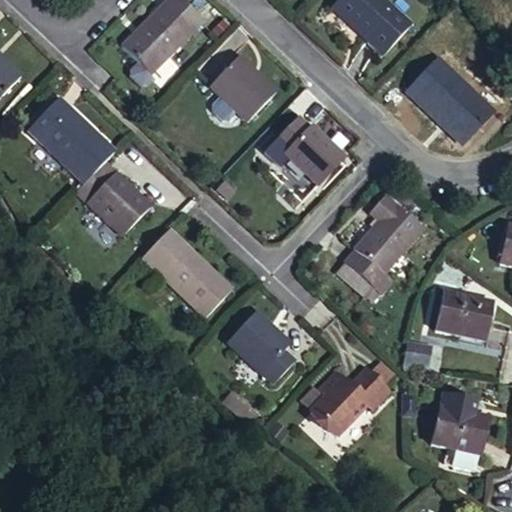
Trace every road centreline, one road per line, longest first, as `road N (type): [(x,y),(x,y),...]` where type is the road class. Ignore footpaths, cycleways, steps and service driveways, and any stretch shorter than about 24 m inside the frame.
road 1 (residential): [(387,144),(276,270),(202,199)]
road 2 (residential): [(239,0),(387,144)]
road 3 (residential): [(387,144),(435,173),(511,160)]
road 4 (residential): [(22,0),(65,41),(111,0)]
